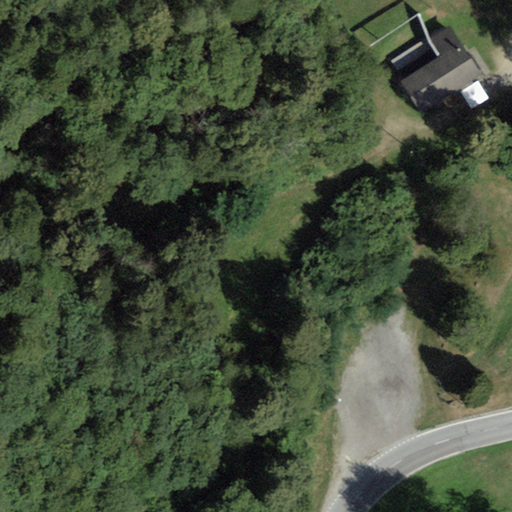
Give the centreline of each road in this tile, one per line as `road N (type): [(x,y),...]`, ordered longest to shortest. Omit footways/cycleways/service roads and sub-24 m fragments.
road 1 (track): [(494,88),(418,132),(328,153),(235,158),(196,172),(162,205),(142,205),(123,195),(119,172),(130,142),(156,121),(262,79),(262,59),(233,0)]
road 2 (tertiary): [(346,511),(369,485),(424,449),(511,428)]
